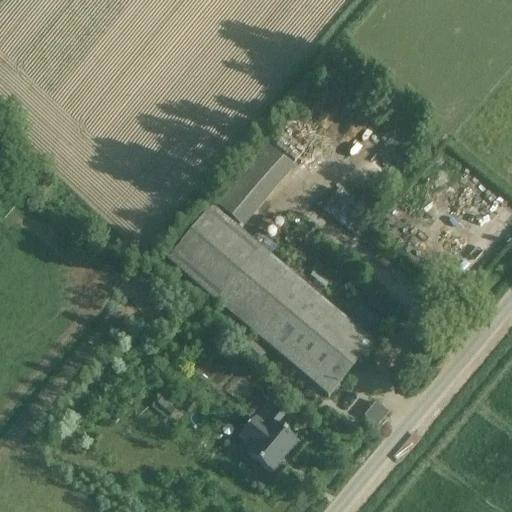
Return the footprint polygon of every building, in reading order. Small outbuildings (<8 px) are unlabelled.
[(327,399),(372,345),(212,211),(167,264),(327,399)] [(417,232),(393,212),(377,230),(395,245),(402,251),(417,232)] [(307,403),(310,399),(299,389),(280,374),(272,383),(303,408),(307,403)] [(303,384),(299,389),(310,399),(307,403),(321,415),(316,422),(328,431),(349,407),(337,397),(329,406),(303,384)] [(264,419),(251,437),(262,444),(258,450),(284,467),(303,439),(280,423),(277,427),(264,419)]
